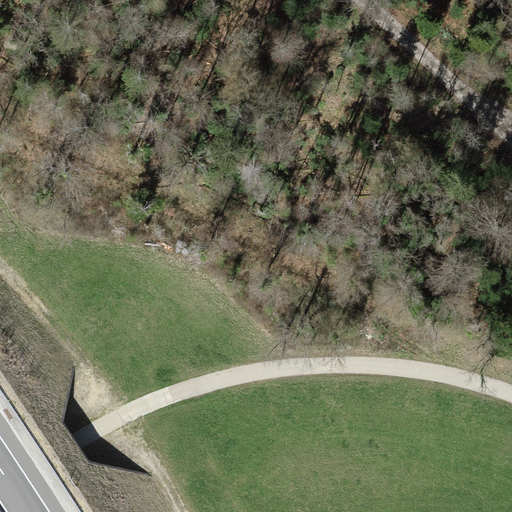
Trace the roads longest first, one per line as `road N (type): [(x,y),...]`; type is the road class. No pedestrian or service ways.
road 1 (track): [(0,490),(126,413),(261,368),(379,366),(473,380),(511,398)]
road 2 (track): [(178,511),(126,413),(0,264)]
road 3 (track): [(511,139),(364,0)]
